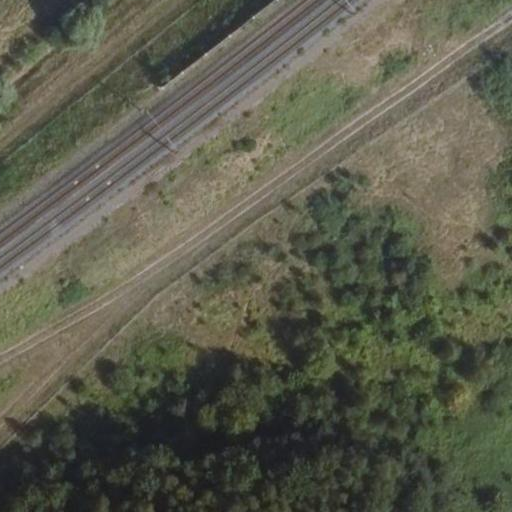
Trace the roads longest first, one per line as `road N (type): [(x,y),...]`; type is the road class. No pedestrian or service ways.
road 1 (track): [(511,22),(113,300),(0,360)]
road 2 (track): [(186,0),(0,153)]
road 3 (track): [(151,273),(0,421)]
